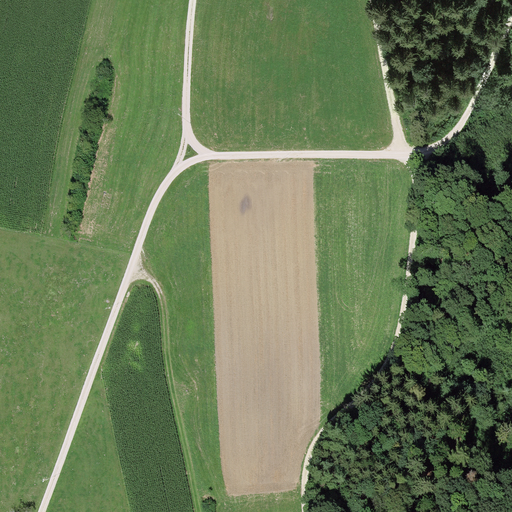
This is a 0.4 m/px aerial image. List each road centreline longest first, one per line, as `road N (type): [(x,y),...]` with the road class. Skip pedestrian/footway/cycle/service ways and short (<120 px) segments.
road 1 (track): [(203,156),(171,174),(155,196),(42,511)]
road 2 (track): [(305,511),(311,451),(384,373),(403,326),(415,154)]
road 3 (track): [(511,30),(450,138),(433,148),(203,156)]
road 4 (track): [(135,261),(161,292),(203,511)]
road 5 (track): [(194,0),(184,133),(203,156)]
road 6 (track): [(372,0),(403,153)]
